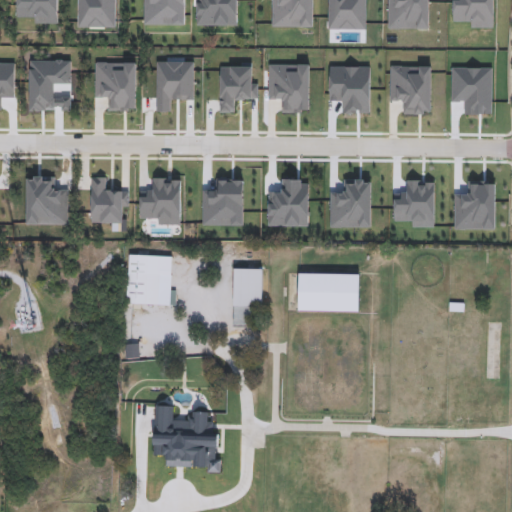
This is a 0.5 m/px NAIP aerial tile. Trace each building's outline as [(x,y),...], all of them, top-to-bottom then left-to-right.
[(171,306),(127,304),(129,256),(173,257),(171,306)] [(233,325),(233,269),(261,269),(261,325),(233,325)] [(298,274),(359,274),(359,312),(298,311),(298,274)] [(138,345),(138,358),(126,358),(126,345),(138,345)] [(136,402),(146,402),(146,394),(155,394),(156,402),(197,400),(198,423),(137,426),(136,402)]
